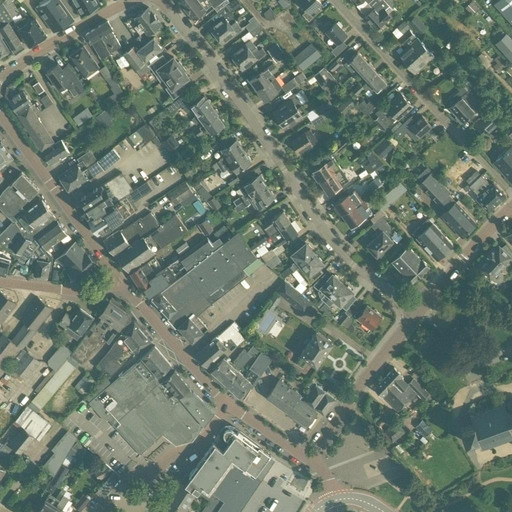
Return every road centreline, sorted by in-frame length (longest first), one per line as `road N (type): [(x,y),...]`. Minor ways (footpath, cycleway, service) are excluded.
road 1 (residential): [(414,313),(328,237),(162,0)]
road 2 (residential): [(511,193),(334,0)]
road 3 (residential): [(308,458),(414,313)]
road 4 (tertiary): [(230,404),(119,278)]
road 5 (residential): [(0,78),(135,0)]
road 6 (tertiary): [(119,278),(28,153)]
road 7 (residential): [(422,305),(511,205)]
road 8 (residential): [(119,278),(84,294),(0,283)]
